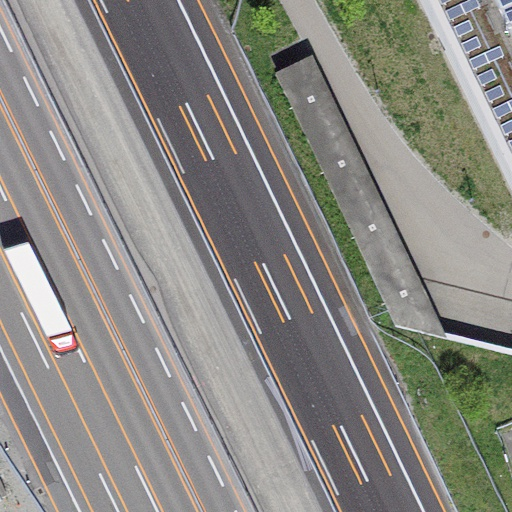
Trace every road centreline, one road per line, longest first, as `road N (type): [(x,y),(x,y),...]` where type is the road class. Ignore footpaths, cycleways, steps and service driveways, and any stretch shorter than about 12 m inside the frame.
road 1 (motorway): [(345,511),(100,0)]
road 2 (motorway): [(0,186),(157,511)]
